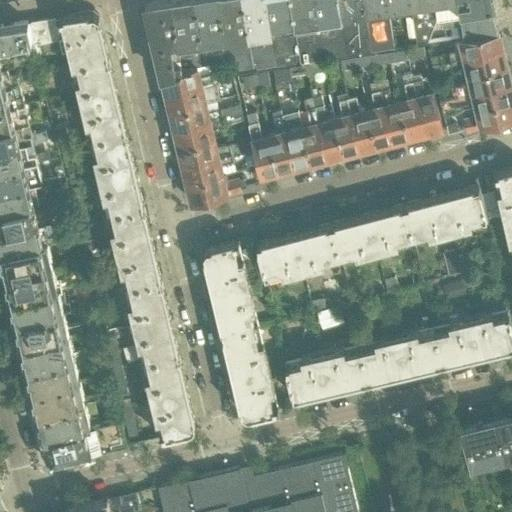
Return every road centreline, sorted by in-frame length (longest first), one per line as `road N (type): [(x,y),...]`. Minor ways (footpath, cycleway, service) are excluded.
road 1 (residential): [(173,231),(511,143)]
road 2 (residential): [(511,374),(219,447)]
road 3 (residential): [(117,0),(173,231)]
road 4 (residential): [(173,231),(219,447)]
road 5 (residential): [(219,447),(28,496)]
